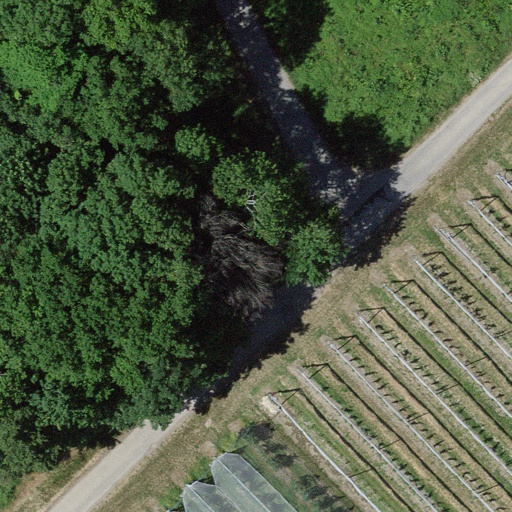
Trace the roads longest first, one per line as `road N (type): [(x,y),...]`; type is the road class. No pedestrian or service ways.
road 1 (track): [(511,91),(366,220),(72,511)]
road 2 (track): [(366,220),(336,191),(230,0)]
